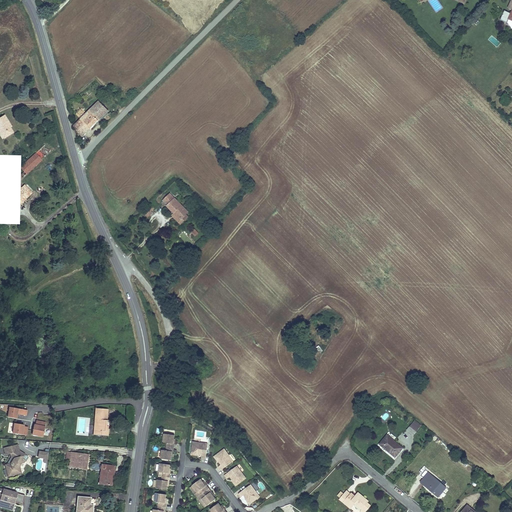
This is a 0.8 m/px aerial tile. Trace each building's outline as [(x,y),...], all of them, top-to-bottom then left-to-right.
[(74,127),(78,131),(81,128),(86,133),(109,111),(99,102),(74,127)] [(4,115),(0,118),(0,131),(4,138),(13,133),(10,128),(9,126),(10,125),(4,115)] [(78,131),(82,137),(86,133),(81,128),(78,131)] [(44,145),(26,162),(32,169),(50,152),(44,145)] [(26,162),(21,167),(25,171),(18,177),(20,180),(32,169),(26,162)] [(20,187),(0,205),(0,218),(2,221),(17,207),(14,204),(23,196),(25,199),(32,193),(25,185),(22,188),(20,187)] [(174,213),(181,220),(186,214),(188,212),(170,194),(163,201),(168,205),(167,206),(174,213)] [(23,196),(14,204),(17,207),(25,199),(23,196)] [(142,212),(148,217),(152,213),(151,211),(147,207),(142,212)] [(174,213),(172,215),(181,224),(188,217),(186,214),(181,220),(174,213)] [(8,407),(6,418),(16,420),(17,414),(26,416),(27,411),(8,407)] [(97,425),(96,435),(106,436),(107,426),(109,426),(109,420),(107,420),(108,409),(96,408),(95,425),(97,425)] [(34,420),(32,436),(43,437),(45,421),(34,420)] [(415,421),(410,426),(416,432),(421,426),(415,421)] [(9,423),(8,434),(23,435),(24,424),(9,423)] [(173,455),(175,442),(174,442),(174,440),(175,436),(165,435),(163,443),(167,444),(166,452),(162,451),(161,460),(171,461),(172,457),(172,455),(173,455)] [(387,436),(380,444),(395,457),(403,448),(387,436)] [(206,460),(208,445),(193,443),(192,456),(196,456),(196,455),(199,456),(202,456),(202,460),(206,460)] [(21,474),(20,466),(24,460),(22,459),(24,457),(25,455),(20,452),(14,453),(12,447),(4,449),(6,456),(11,454),(12,458),(15,460),(12,464),(6,465),(8,477),(21,474)] [(233,462),(224,450),(214,458),(217,462),(218,461),(219,463),(221,466),(219,468),(221,471),(233,462)] [(38,458),(44,459),(43,463),(47,463),(48,452),(38,451),(38,458)] [(58,456),(57,465),(68,466),(69,460),(70,460),(70,466),(86,469),(88,455),(67,452),(66,457),(66,459),(64,459),(64,457),(58,456)] [(169,485),(171,472),(170,472),(170,469),(171,466),(160,464),(159,473),(163,474),(162,481),(158,481),(157,489),(167,491),(168,487),(168,485),(169,485)] [(102,465),(100,484),(112,485),(113,476),(112,476),(113,466),(102,465)] [(246,479),(237,467),(225,476),(227,480),(230,478),(232,480),(234,483),(233,483),(236,487),(246,479)] [(429,473),(421,482),(438,496),(445,488),(429,473)] [(213,495),(205,484),(204,485),(203,483),(201,480),(192,486),(197,493),(195,495),(200,502),(202,500),(207,506),(215,500),(213,498),(212,495),(213,495)] [(260,498),(251,486),(239,495),(241,498),(244,496),(246,499),(248,501),(247,502),(250,505),(260,498)] [(24,495),(0,488),(0,507),(13,511),(15,503),(22,505),(24,495)] [(347,491),(340,498),(344,501),(343,502),(351,509),(355,504),(362,509),(364,507),(367,510),(371,506),(367,503),(369,501),(360,494),(357,498),(355,496),(351,493),(351,494),(347,491)] [(165,511),(167,502),(166,502),(166,499),(167,496),(156,494),(155,503),(159,503),(158,511),(154,510),(153,511),(165,511)] [(78,497),(76,511),(92,511),(93,506),(90,506),(91,499),(78,497)]
